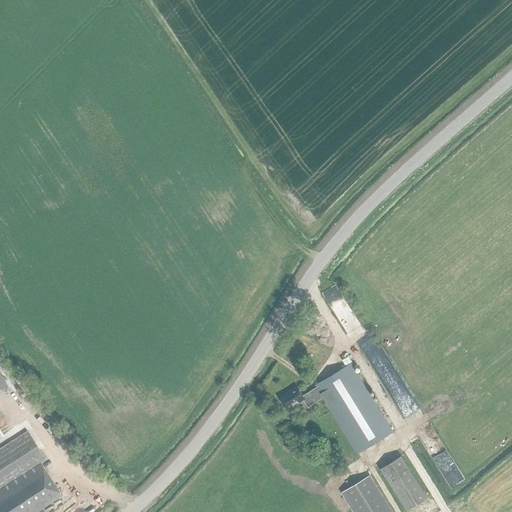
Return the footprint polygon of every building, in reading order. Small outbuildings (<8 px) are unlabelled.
[(315,386),(316,387),(323,399),(357,454),(392,432),(350,364),(315,386)] [(302,405),(293,389),(279,398),(291,417),(297,413),(302,422),(317,413),(310,400),(302,405)] [(337,433),(323,411),(310,419),(322,437),(329,433),(332,436),(337,433)] [(0,511),(42,511),(64,498),(42,465),(47,462),(28,432),(0,450),(0,511)] [(380,469),(407,511),(428,498),(401,456),(380,469)] [(449,488),(464,481),(457,464),(442,471),(449,488)] [(390,511),(369,476),(342,493),(353,511),(390,511)]
